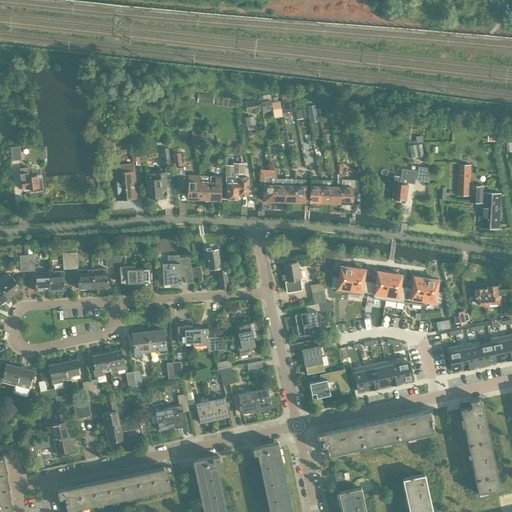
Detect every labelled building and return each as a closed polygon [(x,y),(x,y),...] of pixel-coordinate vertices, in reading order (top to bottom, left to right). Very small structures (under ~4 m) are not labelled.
[(261,102),(263,110),(273,108),(271,100),(261,102)] [(272,103),(274,116),(281,115),(279,102),(272,103)] [(409,146),(411,158),(424,157),(422,144),(409,146)] [(10,148),(12,161),(21,160),(19,147),(10,148)] [(226,199),(237,200),(237,195),(247,196),(248,178),(242,177),(242,163),(232,163),(232,166),(225,166),(225,182),(227,182),(226,199)] [(118,190),(119,200),(136,198),(133,165),(113,166),(116,190),(118,190)] [(501,194),(484,193),(484,187),(470,186),(471,166),(459,166),(458,194),(470,194),(470,203),(483,203),(482,228),(500,229),(501,194)] [(419,167),(417,180),(429,182),(427,168),(419,167)] [(20,174),(22,190),(30,189),(30,192),(42,191),(41,179),(37,180),(36,176),(30,177),(28,168),(20,169),(20,174)] [(186,198),(198,199),(199,176),(188,175),(188,176),(184,175),(183,168),(176,169),(178,182),(180,182),(180,193),(186,193),(186,198)] [(400,200),(400,203),(405,203),(407,183),(414,184),(416,171),(402,169),(401,177),(394,176),(390,202),(391,202),(391,199),(400,200)] [(166,173),(156,174),(146,174),(148,197),(162,196),(161,186),(167,185),(166,173)] [(331,203),(340,204),(341,181),(341,176),(337,175),(337,187),(331,187),(331,203)] [(204,200),(209,200),(210,176),(199,176),(198,199),(204,199),(204,200)] [(210,176),(209,200),(214,201),(214,199),(220,199),(221,177),(210,176)] [(265,177),(264,201),(274,201),(275,185),(275,179),(275,177),(265,177)] [(274,201),(285,202),(285,179),(275,179),(274,201)] [(285,202),(294,202),(295,179),(285,179),(285,202)] [(295,179),(294,202),(305,202),(306,180),(295,179)] [(310,203),(320,203),(321,181),(311,180),(311,182),(310,203)] [(320,203),(331,203),(331,187),(332,181),(321,181),(320,203)] [(341,181),(340,204),(345,204),(345,206),(350,206),(350,204),(351,204),(351,191),(358,191),(359,181),(341,181)] [(209,270),(217,269),(219,289),(229,288),(226,269),(220,270),(217,250),(206,251),(209,270)] [(113,265),(112,251),(105,251),(106,267),(113,267),(113,265)] [(179,263),(161,264),(163,285),(180,284),(180,275),(183,275),(185,284),(193,283),(189,257),(179,259),(179,263)] [(286,264),(284,264),(287,282),(286,282),(287,292),(301,290),(299,280),(300,280),(300,278),(302,277),(301,271),(299,271),(297,262),(291,263),(291,262),(286,262),(286,264)] [(127,283),(135,283),(135,269),(135,266),(119,267),(120,283),(127,283)] [(332,276),(331,288),(337,289),(336,292),(349,293),(353,267),(345,266),(345,267),(340,266),(338,277),(332,276)] [(200,267),(191,268),(194,282),(202,281),(200,267)] [(353,267),(349,293),(361,295),(361,293),(367,293),(369,282),(363,281),(365,270),(360,269),(360,268),(353,267)] [(93,288),(92,269),(86,270),(77,270),(78,289),(93,288)] [(97,269),(92,269),(93,288),(107,288),(107,272),(106,269),(97,269)] [(135,283),(135,286),(151,285),(150,269),(143,269),(135,269),(135,283)] [(63,271),(49,272),(50,291),(64,290),(64,275),(63,271)] [(369,282),(367,293),(373,294),(373,299),(385,301),(389,272),(382,271),(381,272),(377,271),(375,282),(369,282)] [(50,291),(49,272),(44,272),(44,276),(34,276),(35,291),(50,291)] [(389,272),(385,301),(403,303),(406,287),(400,286),(401,275),(397,274),(397,273),(389,272)] [(8,274),(0,280),(0,286),(8,298),(20,289),(11,277),(10,277),(8,274)] [(406,287),(403,303),(422,306),(423,301),(422,301),(426,277),(418,276),(418,277),(413,276),(412,288),(406,287)] [(426,277),(422,301),(423,301),(441,304),(442,292),(436,291),(438,280),(433,279),(433,278),(426,277)] [(0,304),(8,298),(0,286),(0,304)] [(489,289),(476,289),(477,298),(479,298),(480,305),(485,304),(485,307),(502,306),(501,296),(499,296),(499,286),(488,287),(489,289)] [(323,290),(312,292),(314,304),(326,302),(323,290)] [(318,304),(320,313),(332,311),(330,302),(318,304)] [(294,315),(299,337),(320,332),(316,311),(294,315)] [(464,311),(452,314),(454,326),(467,324),(464,311)] [(236,341),(256,337),(253,322),(237,326),(238,332),(239,340),(236,341)] [(193,346),(192,325),(177,326),(177,328),(176,328),(176,338),(177,338),(178,343),(185,342),(185,343),(192,342),(193,346)] [(192,325),(193,346),(208,345),(208,352),(215,352),(215,338),(208,338),(207,328),(200,329),(200,328),(192,329),(192,325)] [(162,330),(147,332),(150,350),(157,349),(158,353),(165,352),(162,330)] [(150,350),(147,332),(132,334),(135,356),(142,355),(142,351),(150,350)] [(511,340),(511,334),(500,336),(505,360),(511,358),(511,340)] [(322,340),(324,346),(339,343),(338,336),(322,340)] [(500,336),(489,339),(489,341),(490,341),(494,362),(505,360),(500,336)] [(256,337),(236,341),(239,356),(256,352),(254,346),(255,346),(253,338),(256,337)] [(479,341),(468,343),(469,348),(473,366),(484,364),(479,343),(480,343),(479,341)] [(480,343),(479,343),(484,364),(494,362),(490,341),(489,341),(480,343)] [(458,345),(447,348),(452,371),(463,369),(459,350),(458,345)] [(314,347),(301,349),(307,375),(324,371),(319,346),(315,346),(314,346),(314,347)] [(459,350),(463,369),(473,366),(469,348),(459,350)] [(120,349),(105,352),(109,371),(114,370),(116,369),(116,370),(126,368),(125,363),(123,363),(120,349)] [(109,371),(105,352),(91,355),(94,369),(93,370),(94,376),(103,374),(103,372),(109,371)] [(406,356),(395,359),(400,382),(411,380),(406,356)] [(77,358),(63,362),(67,380),(72,379),(71,375),(80,373),(77,358)] [(395,359),(385,361),(390,384),(400,382),(395,359)] [(219,370),(225,369),(231,367),(230,360),(216,363),(218,370),(219,370)] [(246,364),(248,370),(262,367),(261,361),(246,364)] [(385,361),(374,363),(379,387),(390,384),(385,361)] [(67,380),(63,362),(48,365),(53,384),(62,382),(61,381),(67,380)] [(174,379),(182,378),(180,362),(173,363),(174,379)] [(1,382),(15,386),(20,367),(6,363),(2,378),(3,378),(1,382)] [(175,379),(174,379),(173,363),(166,363),(168,381),(175,379)] [(374,363),(363,366),(368,389),(379,387),(374,363)] [(363,366),(352,368),(357,391),(368,389),(363,366)] [(15,386),(13,394),(26,397),(28,389),(29,385),(30,385),(34,371),(20,367),(15,386)] [(234,383),(231,367),(225,369),(228,385),(234,383)] [(225,369),(219,370),(223,386),(228,385),(225,369)] [(320,380),(308,383),(311,398),(313,398),(320,397),(330,395),(348,391),(348,387),(344,369),(318,375),(320,380)] [(139,370),(132,372),(136,387),(142,386),(139,370)] [(136,387),(132,372),(125,373),(128,389),(136,387)] [(188,376),(182,378),(185,394),(191,392),(188,376)] [(96,379),(89,381),(93,397),(100,395),(96,379)] [(93,397),(89,381),(82,382),(86,398),(93,397)] [(267,388),(252,391),(257,411),(271,407),(267,388)] [(53,389),(46,390),(50,406),(57,404),(53,389)] [(50,406),(46,390),(39,392),(43,407),(50,406)] [(257,411),(252,391),(238,394),(242,414),(257,411)] [(223,398),(209,401),(214,420),(228,417),(223,398)] [(475,481),(478,493),(500,488),(499,485),(499,483),(496,484),(480,413),(479,406),(482,405),(480,399),(469,401),(470,407),(459,409),(475,481)] [(87,400),(80,401),(83,417),(90,416),(87,400)] [(83,417),(80,401),(73,403),(76,419),(83,417)] [(101,414),(105,429),(123,424),(122,420),(118,420),(114,401),(105,403),(106,404),(108,412),(101,414)] [(214,420),(209,401),(195,404),(199,423),(214,420)] [(182,405),(154,411),(159,431),(175,427),(175,428),(186,426),(182,405)] [(316,434),(319,446),(325,445),(327,455),(360,448),(394,440),(434,432),(429,410),(428,410),(429,413),(323,435),(323,432),(316,434)] [(49,435),(50,440),(68,437),(65,423),(68,422),(66,413),(55,415),(57,423),(50,425),(53,434),(49,435)] [(123,424),(105,429),(108,443),(123,439),(122,434),(141,430),(142,435),(149,434),(146,419),(123,424)] [(27,445),(30,460),(37,458),(35,450),(52,446),(52,445),(55,444),(57,454),(72,451),(68,437),(50,440),(27,445)] [(278,443),(253,448),(254,454),(260,453),(272,511),(293,511),(293,505),(292,505),(290,497),(291,496),(289,489),(288,489),(278,443)] [(220,461),(218,455),(193,461),(203,507),(202,507),(202,511),(224,511),(213,462),(220,461)] [(12,511),(4,456),(0,456),(0,511),(12,511)] [(63,489),(57,490),(59,499),(64,497),(67,510),(170,488),(166,466),(165,467),(166,469),(63,491),(63,489)] [(334,473),(335,481),(343,480),(341,472),(334,473)] [(428,511),(421,475),(424,475),(424,474),(418,475),(402,479),(408,511),(428,511)] [(362,511),(357,489),(360,488),(338,493),(342,511),(362,511)]
